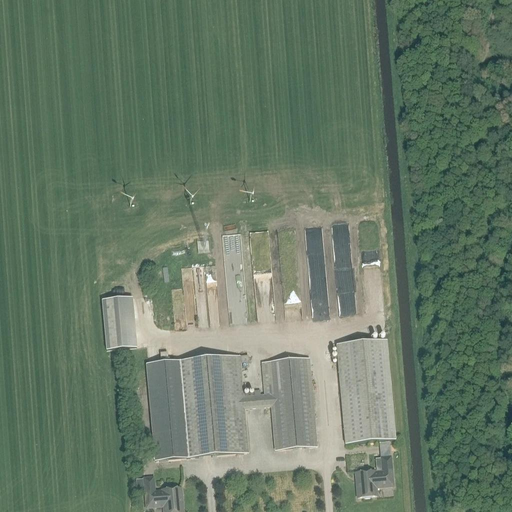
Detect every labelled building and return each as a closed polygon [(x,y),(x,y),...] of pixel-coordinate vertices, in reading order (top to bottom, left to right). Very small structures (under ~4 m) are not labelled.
[(267,243),(271,243),(271,232),(262,233),(262,237),(267,236),(267,243)] [(132,300),(101,302),(106,352),(137,350),(132,300)] [(386,342),(336,347),(345,446),(395,442),(386,342)] [(238,358),(179,363),(188,460),(246,455),(243,411),(273,409),(276,452),(315,449),(307,361),(261,365),(264,397),(260,397),(254,398),(241,399),(239,365),(238,358)] [(172,364),(147,366),(155,463),(181,461),(188,460),(179,363),(172,364)] [(374,473),(355,475),(358,499),(364,499),(365,500),(370,500),(371,498),(377,498),(376,490),(393,488),(391,473),(390,458),(380,459),(380,460),(381,474),(376,474),(374,474),(374,473)] [(154,494),(153,481),(144,481),(146,510),(163,508),(163,511),(182,511),(181,490),(162,492),(162,493),(154,494)]
